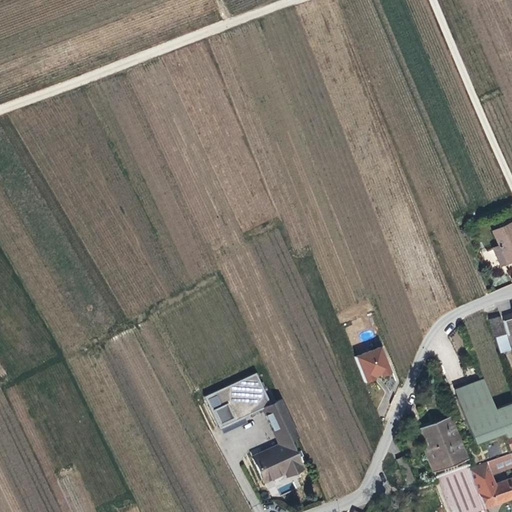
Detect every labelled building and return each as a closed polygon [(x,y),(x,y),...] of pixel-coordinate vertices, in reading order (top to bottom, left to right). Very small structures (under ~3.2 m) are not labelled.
[(511,226),(510,222),(499,229),(492,232),(501,253),(494,256),(499,267),(506,264),(508,268),(511,266),(511,226)] [(511,313),(499,318),(505,337),(511,334),(511,313)] [(497,317),(486,320),(492,339),(503,335),(497,317)] [(503,335),(492,339),(497,354),(507,350),(503,335)] [(356,355),(366,383),(392,373),(383,346),(356,355)] [(228,422),(240,417),(259,408),(258,408),(267,404),(252,372),(221,387),(211,391),(202,396),(210,414),(214,421),(216,428),(217,427),(228,422)] [(479,379),(469,383),(451,390),(454,397),(472,391),(482,387),(479,379)] [(482,387),(472,391),(454,397),(471,444),(490,437),(500,433),(501,437),(511,432),(511,402),(492,409),(484,390),(482,387)] [(286,440),(295,436),(277,400),(267,404),(258,408),(259,408),(275,444),(276,445),(286,440)] [(217,427),(220,433),(231,428),(243,422),(240,417),(228,422),(217,427)] [(448,424),(416,435),(431,478),(464,465),(448,424)] [(511,432),(501,437),(507,454),(511,466),(511,432)] [(275,444),(249,457),(261,482),(281,473),(287,470),(288,474),(299,469),(286,440),(276,445),(275,444)] [(483,447),(488,461),(498,457),(493,444),(483,447)] [(507,454),(500,456),(505,469),(511,466),(507,454)] [(488,461),(466,470),(482,509),(511,497),(511,472),(510,474),(511,478),(493,485),(489,476),(505,469),(500,456),(498,457),(488,461)] [(410,481),(401,457),(393,460),(402,484),(410,481)] [(464,465),(431,478),(434,484),(436,483),(448,511),(474,511),(482,509),(466,470),(464,465)]
